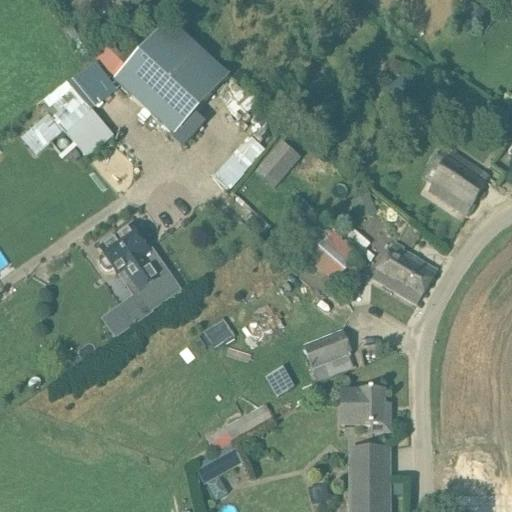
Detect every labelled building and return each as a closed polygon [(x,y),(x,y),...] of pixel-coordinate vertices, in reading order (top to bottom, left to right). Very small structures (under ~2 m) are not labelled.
[(116,0),(130,15),(147,0),(116,0)] [(116,84),(175,138),(224,85),(165,31),(116,84)] [(391,103),(413,86),(406,76),(383,92),(391,103)] [(51,145),(61,156),(71,147),(84,163),(111,140),(70,92),(16,138),(34,159),(51,145)] [(228,193),(263,151),(246,137),(211,179),(228,193)] [(256,172),(274,190),(301,161),(282,144),(256,172)] [(0,154),(0,173),(9,165),(0,154)] [(490,179),(472,169),(451,154),(428,194),(449,209),(466,219),(490,179)] [(357,220),(374,212),(366,195),(349,203),(357,220)] [(102,247),(97,251),(103,258),(100,261),(100,265),(104,271),(107,273),(112,272),(118,279),(119,279),(124,274),(139,295),(151,311),(179,291),(167,274),(162,278),(148,259),(152,256),(150,253),(131,227),(114,239),(112,237),(101,245),(102,247)] [(347,248),(334,236),(331,240),(319,229),(298,253),(343,292),(363,268),(344,252),(347,248)] [(395,245),(373,281),(417,308),(438,273),(403,252),(404,250),(395,245)] [(349,359),(352,358),(351,356),(352,356),(343,334),(305,349),(318,383),(353,369),(349,359)] [(384,392),(364,392),(341,393),(341,428),(373,428),(373,435),(390,434),(390,413),(384,413),(384,392)] [(215,455),(253,434),(292,413),(283,396),(265,405),(267,407),(207,440),(215,455)] [(217,456),(194,468),(198,474),(205,488),(207,486),(216,503),(228,497),(219,480),(244,467),(234,447),(231,449),(217,456)] [(388,511),(388,452),(388,451),(352,451),(352,511),(388,511)] [(329,503),(326,487),(309,491),(312,506),(329,503)] [(388,498),(404,498),(405,487),(392,487),(388,487),(388,498)]
